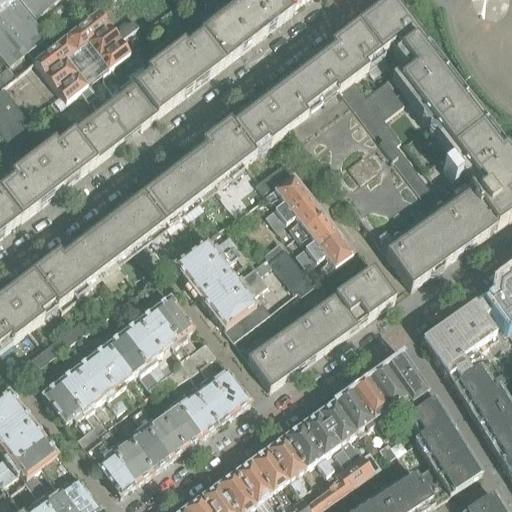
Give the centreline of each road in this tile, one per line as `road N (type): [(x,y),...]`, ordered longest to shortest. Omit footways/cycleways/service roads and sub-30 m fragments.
road 1 (residential): [(511,255),(146,511)]
road 2 (residential): [(0,272),(353,0)]
